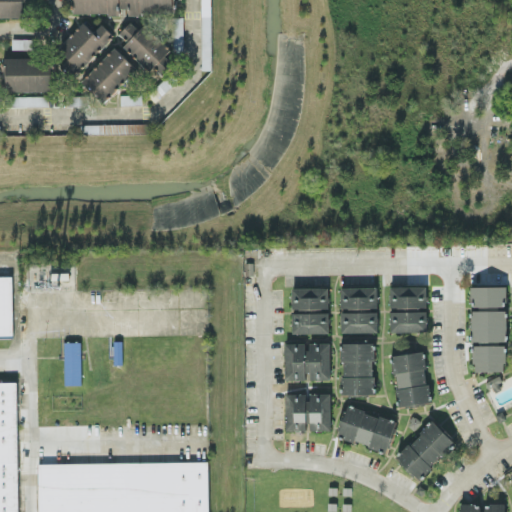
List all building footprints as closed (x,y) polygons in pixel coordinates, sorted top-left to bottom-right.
[(0,0),(0,16),(25,16),(24,0),(0,0)] [(174,0),(73,0),(73,12),(175,13),(174,0)] [(200,0),(202,69),(211,68),(210,0),(200,0)] [(182,16),(173,16),(173,52),(183,52),(182,16)] [(93,31),(83,21),(57,48),(67,58),(61,64),(73,76),(113,34),(101,23),(93,31)] [(145,23),(139,29),(130,21),(119,33),(127,41),(123,45),(148,70),(153,65),(161,74),(174,61),(166,54),(171,49),(145,23)] [(11,48),(33,48),(32,38),(11,38),(11,48)] [(102,101),(135,66),(114,46),(81,81),(102,101)] [(51,90),(51,57),(5,57),(5,90),(51,90)] [(48,106),(48,96),(4,94),(4,105),(48,106)] [(99,134),(150,132),(149,122),(99,123),(99,134)] [(0,338),(13,338),(12,274),(0,274),(0,338)] [(426,285),(389,286),(389,307),(426,306),(426,285)] [(506,285),(470,285),(471,306),(506,305),(506,285)] [(291,307),(328,308),(328,287),(291,286),(291,307)] [(340,286),(340,307),(376,308),(377,286),(340,286)] [(471,340),(506,341),(506,310),(472,309),(471,340)] [(340,311),(341,332),(377,331),(377,310),(340,311)] [(426,310),(389,310),(390,331),(426,330),(426,310)] [(292,312),(291,332),(328,332),(328,312),(292,312)] [(80,340),(63,341),(64,384),(81,383),(80,340)] [(284,342),(284,380),(330,378),(329,341),(284,342)] [(342,342),(343,394),(374,393),(373,342),(342,342)] [(504,344),(473,344),(473,370),(504,370),(504,344)] [(398,406),(430,402),(423,350),(392,354),(398,406)] [(0,511),(18,511),(16,381),(0,381),(0,511)] [(284,393),(285,429),(307,429),(330,429),(330,392),(307,392),(284,393)] [(336,433),(385,453),(397,422),(348,403),(336,433)] [(395,456),(418,479),(455,441),(431,419),(395,456)] [(208,511),(207,461),(38,463),(38,511),(208,511)] [(504,511),(504,503),(460,502),(460,511),(504,511)]
